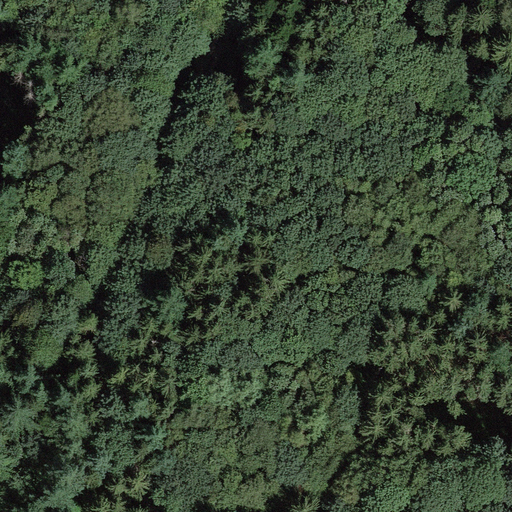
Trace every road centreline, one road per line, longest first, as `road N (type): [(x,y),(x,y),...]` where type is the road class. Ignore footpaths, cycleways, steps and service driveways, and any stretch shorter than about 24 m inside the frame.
road 1 (track): [(140,511),(115,461),(117,372),(141,239),(174,129)]
road 2 (track): [(387,0),(511,173)]
road 3 (track): [(240,0),(174,129)]
